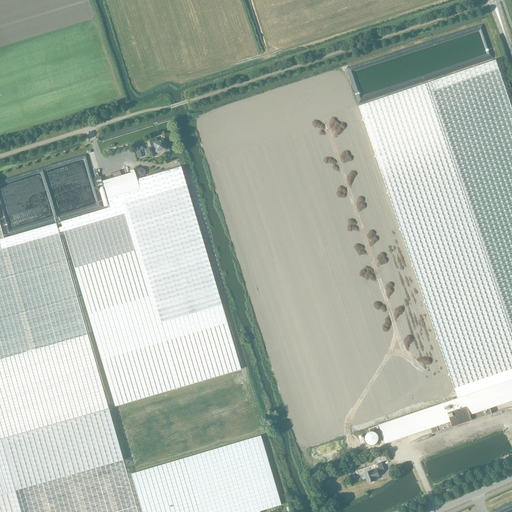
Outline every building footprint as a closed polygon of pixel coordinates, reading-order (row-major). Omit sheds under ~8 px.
[(511,105),(496,59),(360,105),(457,397),(511,379),(511,105)] [(345,96),(345,103),(355,104),(355,97),(352,97),(352,92),(347,92),(347,96),(345,96)] [(454,399),(357,106),(210,157),(308,449),(383,423),(454,399)] [(206,128),(200,130),(207,150),(215,147),(210,133),(208,134),(206,128)] [(154,146),(156,151),(164,149),(164,150),(168,149),(166,142),(163,143),(162,140),(157,142),(156,138),(149,140),(151,147),(154,146)] [(139,188),(107,198),(110,207),(60,222),(115,406),(240,369),(180,166),(137,179),(139,188)] [(102,181),(107,198),(139,188),(137,179),(134,171),(121,175),(120,171),(110,174),(111,178),(102,181)] [(103,185),(100,176),(99,176),(96,177),(95,178),(97,187),(103,185)] [(0,439),(108,409),(77,304),(76,298),(81,297),(59,222),(4,238),(0,224),(0,439)] [(511,379),(457,398),(454,399),(383,423),(389,441),(389,442),(431,428),(433,434),(491,414),(489,408),(511,400),(511,379)] [(108,409),(0,439),(15,491),(123,460),(108,409)] [(389,441),(383,423),(355,433),(361,451),(389,441)] [(109,480),(110,485),(118,511),(259,511),(281,505),(260,435),(109,480)] [(0,439),(0,511),(20,511),(15,491),(0,439)] [(371,471),(364,473),(367,483),(369,482),(370,483),(371,483),(372,483),(373,482),(373,481),(375,480),(374,478),(379,476),(378,472),(384,470),(381,462),(377,464),(379,469),(372,471),(371,471)] [(112,511),(100,468),(16,491),(21,511),(112,511)]
